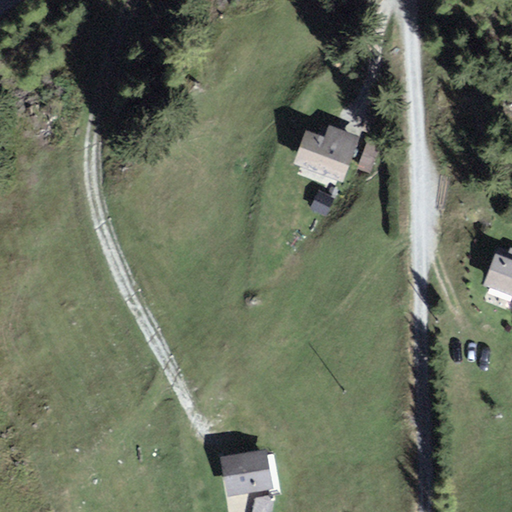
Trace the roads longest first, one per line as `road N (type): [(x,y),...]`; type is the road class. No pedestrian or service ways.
road 1 (track): [(400,0),(418,511)]
road 2 (track): [(129,0),(85,101),(85,182),(108,258),(204,433)]
